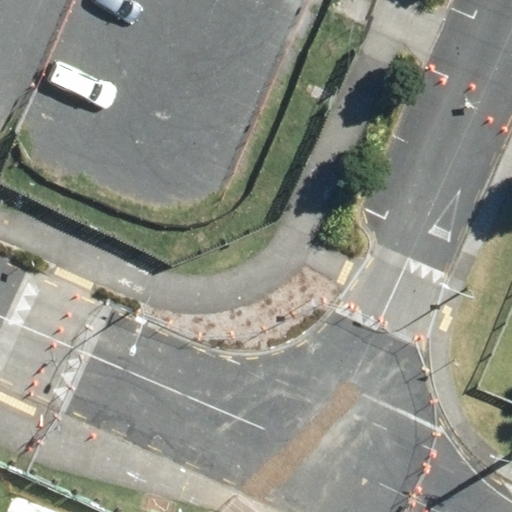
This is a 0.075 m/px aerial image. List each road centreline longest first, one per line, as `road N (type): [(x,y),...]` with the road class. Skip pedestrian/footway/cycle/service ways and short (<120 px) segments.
road 1 (residential): [(319,454),(511,13)]
road 2 (residential): [(319,454),(0,318)]
road 3 (residential): [(442,511),(319,454)]
